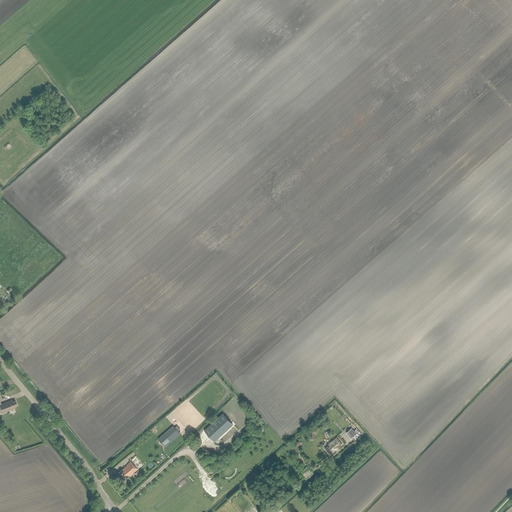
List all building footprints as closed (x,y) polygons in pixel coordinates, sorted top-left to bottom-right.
[(12,401),(0,405),(0,404),(1,404),(0,401),(0,410),(1,410),(3,413),(15,408),(14,407),(17,406),(15,401),(13,402),(12,401)] [(223,414),(204,431),(215,442),(233,425),(223,414)] [(159,439),(166,447),(180,434),(174,426),(159,439)] [(351,428),(346,433),(351,439),(357,434),(351,428)] [(325,449),(331,455),(342,445),(336,438),(327,446),(328,447),(325,449)] [(122,470),(118,474),(124,481),(128,477),(131,474),(131,475),(137,470),(130,462),(127,465),(122,470)]
